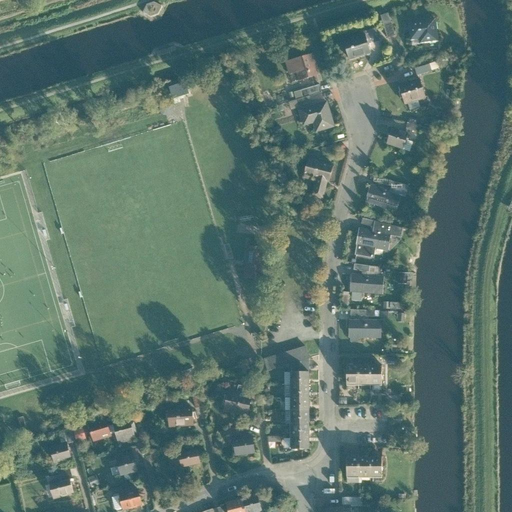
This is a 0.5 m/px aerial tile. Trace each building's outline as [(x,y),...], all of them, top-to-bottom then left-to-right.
[(390,14),(382,16),(388,38),(396,36),(390,14)] [(438,19),(410,22),(412,42),(421,41),(421,45),(441,43),(438,19)] [(365,37),(345,43),(349,58),(372,52),(370,44),(380,42),(376,29),(363,32),(365,37)] [(313,56),(287,63),(291,76),(298,74),(300,82),(319,77),(313,56)] [(431,65),(416,69),(418,76),(433,72),(431,65)] [(421,81),(400,87),(406,106),(410,105),(411,111),(422,108),(420,102),(427,100),(421,81)] [(167,87),(170,99),(187,94),(184,82),(167,87)] [(304,99),(310,97),(323,93),(321,85),(302,91),(304,99)] [(304,99),(298,100),(300,108),(313,104),(310,97),(304,99)] [(329,102),(300,111),(305,128),(315,125),(317,134),(337,128),(329,102)] [(422,126),(408,123),(407,129),(421,132),(422,126)] [(393,130),(388,145),(406,151),(411,136),(393,130)] [(334,146),(323,149),(325,156),(336,153),(334,146)] [(335,166),(309,160),(305,176),(318,180),(313,198),(325,201),(335,166)] [(392,181),(376,176),(374,182),(390,187),(392,181)] [(392,192),(372,186),(366,203),(398,212),(403,197),(407,198),(411,187),(395,182),(392,192)] [(374,220),(362,217),(361,222),(373,226),(374,220)] [(373,229),(359,227),(354,254),(373,257),(376,244),(388,246),(390,234),(400,236),(402,227),(387,223),(386,228),(374,226),(373,229)] [(261,278),(264,246),(250,244),(246,277),(261,278)] [(369,265),(354,263),(353,270),(369,271),(369,265)] [(383,275),(352,273),(350,291),(382,293),(383,275)] [(381,319),(348,319),(348,337),(350,337),(350,341),(358,341),(358,337),(381,337),(381,319)] [(306,345),(264,358),(268,370),(291,363),(292,370),(310,370),(310,358),(306,345)] [(345,385),(357,385),(357,363),(345,363),(345,385)] [(357,363),(357,385),(369,385),(369,363),(357,363)] [(381,363),(369,363),(369,385),(382,384),(381,363)] [(310,370),(292,370),(292,383),(310,383),(310,370)] [(310,397),(310,383),(292,383),(292,397),(310,397)] [(239,384),(237,391),(251,394),(252,387),(239,384)] [(237,391),(230,389),(225,410),(249,416),(254,394),(251,394),(237,391)] [(203,406),(200,391),(193,392),(196,407),(203,406)] [(310,397),(292,397),(292,409),(310,409),(310,397)] [(193,407),(169,409),(170,426),(194,424),(193,407)] [(311,422),(310,409),(292,409),(292,422),(311,422)] [(136,438),(131,417),(113,422),(119,443),(136,438)] [(107,418),(88,423),(93,440),(111,435),(107,418)] [(311,422),(292,422),(292,435),(311,434),(311,422)] [(83,426),(73,429),(76,440),(87,437),(83,426)] [(65,432),(67,441),(68,443),(75,441),(72,430),(65,432)] [(311,434),(292,435),(293,448),(311,448),(311,434)] [(242,436),(235,437),(237,455),(256,453),(254,435),(252,435),(242,436)] [(67,441),(50,445),(54,463),(72,459),(68,443),(67,441)] [(198,448),(180,452),(183,466),(201,463),(198,448)] [(134,454),(117,458),(121,475),(139,471),(134,454)] [(346,477),(358,477),(358,455),(346,455),(346,477)] [(358,455),(358,477),(369,477),(370,455),(358,455)] [(381,455),(370,455),(369,477),(381,478),(381,455)] [(61,471),(62,478),(70,476),(72,476),(70,468),(61,471)] [(92,486),(99,483),(96,474),(88,477),(92,486)] [(62,478),(49,481),(54,499),(74,493),(70,476),(62,478)] [(139,487),(119,492),(123,510),(144,505),(139,487)] [(243,498),(246,511),(257,511),(263,511),(259,494),(243,498)] [(246,511),(243,498),(227,502),(229,511),(246,511)]
